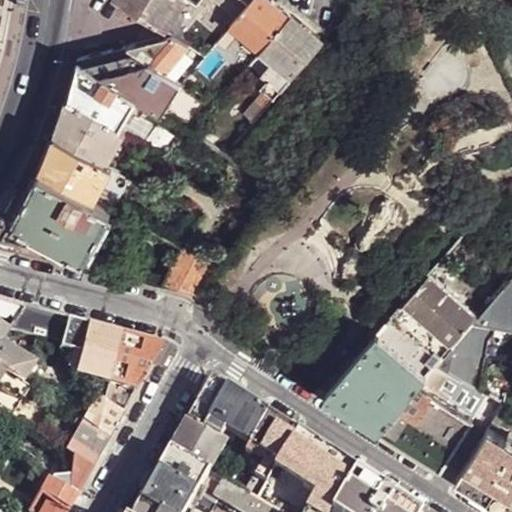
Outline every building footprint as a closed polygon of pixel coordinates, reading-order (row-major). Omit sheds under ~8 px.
[(118,0),(163,28),(181,0),(118,0)] [(181,0),(163,28),(171,33),(175,35),(195,3),(189,0),(181,0)] [(214,0),(236,19),(241,13),(251,0),(214,0)] [(290,16),(271,0),(251,0),(241,13),(236,19),(230,25),(237,30),(261,50),(290,16)] [(321,42),(290,16),(261,50),(260,50),(272,61),(291,77),(321,42)] [(217,40),(224,47),(237,30),(230,25),(217,40)] [(123,46),(136,54),(179,81),(181,82),(205,55),(175,35),(171,33),(123,46)] [(217,40),(209,50),(216,57),(224,47),(217,40)] [(76,58),(76,60),(136,97),(160,113),(179,81),(136,54),(123,46),(76,58)] [(260,50),(250,63),(262,73),(272,61),(260,50)] [(67,97),(119,127),(129,110),(136,97),(76,60),(67,97)] [(291,77),(272,61),(262,73),(261,74),(268,80),(280,89),(291,77)] [(280,89),(268,80),(260,88),(272,99),(280,89)] [(253,103),(261,111),(272,99),(260,88),(259,97),(253,103)] [(54,135),(106,162),(111,152),(119,139),(124,130),(119,127),(67,97),(54,135)] [(129,110),(119,127),(124,130),(132,135),(142,117),(129,110)] [(218,139),(205,131),(201,138),(214,146),(218,139)] [(93,199),(111,166),(106,162),(54,135),(39,169),(93,199)] [(119,139),(111,152),(124,160),(131,146),(119,139)] [(247,167),(236,160),(225,178),(237,184),(247,167)] [(39,169),(14,219),(33,229),(33,230),(62,246),(66,247),(67,247),(85,256),(111,208),(93,199),(39,169)] [(184,214),(196,221),(199,214),(187,207),(184,214)] [(81,263),(85,256),(67,247),(66,247),(62,246),(56,256),(81,263)] [(163,284),(193,292),(216,264),(183,247),(182,246),(163,284)] [(511,272),(509,276),(500,286),(477,314),(472,320),(435,365),(467,384),(486,394),(502,403),(491,420),(511,432),(511,272)] [(378,333),(427,374),(435,365),(472,320),(477,314),(429,273),(378,333)] [(0,328),(6,332),(7,329),(20,308),(0,302),(0,328)] [(20,308),(7,329),(51,340),(62,343),(67,321),(41,314),(20,308)] [(86,326),(67,321),(62,343),(61,349),(78,354),(86,326)] [(74,374),(106,383),(120,335),(103,330),(86,326),(78,354),(74,374)] [(0,328),(0,370),(4,373),(22,384),(34,364),(0,342),(6,332),(0,328)] [(354,412),(379,428),(420,382),(427,374),(378,333),(326,394),(354,412)] [(106,383),(135,391),(160,347),(159,345),(139,340),(120,335),(106,383)] [(51,340),(50,346),(61,349),(62,343),(51,340)] [(420,382),(454,405),(467,384),(435,365),(427,374),(420,382)] [(0,411),(10,418),(28,388),(22,384),(4,373),(0,370),(0,411)] [(210,379),(186,421),(219,439),(224,430),(230,434),(250,445),(266,415),(237,396),(210,379)] [(441,467),(472,416),(454,405),(420,382),(379,428),(406,444),(441,467)] [(63,386),(68,413),(75,418),(77,412),(72,383),(63,386)] [(486,394),(467,384),(454,405),(472,416),(486,394)] [(123,412),(102,400),(96,397),(80,422),(108,439),(117,423),(123,412)] [(279,423),(266,415),(250,445),(245,454),(250,457),(254,451),(266,458),(277,466),(295,433),(279,423)] [(208,474),(225,443),(219,439),(186,421),(177,437),(169,452),(208,474)] [(71,437),(63,452),(71,457),(71,459),(90,470),(101,452),(108,439),(80,422),(71,437)] [(482,493),(511,511),(511,440),(488,425),(456,477),(482,493)] [(225,443),(230,434),(224,430),(219,439),(225,443)] [(324,452),(295,433),(277,466),(306,484),(304,490),(315,497),(305,511),(333,511),(356,473),(324,452)] [(135,511),(186,511),(194,499),(208,474),(169,452),(151,484),(135,511)] [(266,458),(255,478),(258,480),(267,485),(277,466),(266,458)] [(90,470),(71,459),(69,471),(68,490),(77,495),(90,470)] [(267,485),(258,503),(270,510),(274,511),(305,511),(315,497),(304,490),(306,484),(277,466),(267,485)] [(356,473),(333,511),(416,511),(386,493),(356,473)] [(208,474),(194,499),(198,502),(201,497),(215,505),(217,501),(212,498),(221,482),(208,474)] [(248,497),(258,503),(267,485),(258,480),(248,497)] [(221,482),(212,498),(217,501),(236,511),(268,511),(270,510),(258,503),(248,497),(227,485),(221,482)] [(67,511),(77,495),(68,490),(67,491),(53,483),(45,498),(46,499),(67,511)] [(66,511),(67,511),(46,499),(38,511),(66,511)]
